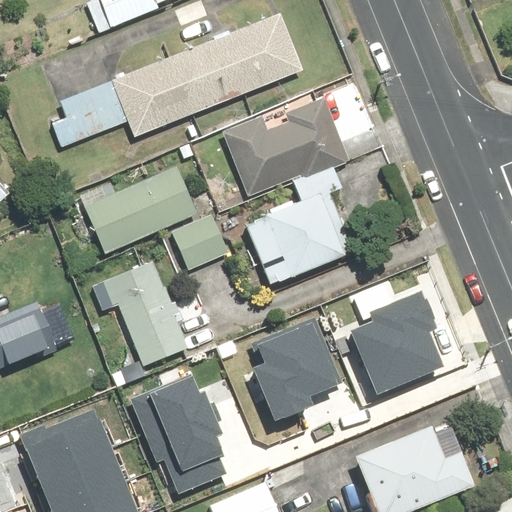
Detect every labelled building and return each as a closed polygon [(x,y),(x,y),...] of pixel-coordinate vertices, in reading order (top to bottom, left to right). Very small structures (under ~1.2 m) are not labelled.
[(97,0),(110,29),(178,0),(97,0)] [(283,10),(119,80),(152,157),(316,87),(283,10)] [(130,121),(114,83),(61,104),(67,118),(52,125),(62,149),(130,121)] [(328,94),(227,134),(258,212),(359,172),(328,94)] [(88,209),(108,258),(176,232),(199,275),(232,257),(186,170),(88,209)] [(323,197),(249,226),(272,285),(346,256),(323,197)] [(158,261),(104,290),(151,374),(204,345),(158,261)] [(371,319),(347,329),(372,391),(440,364),(425,327),(434,323),(421,290),(368,311),(371,319)] [(0,367),(3,367),(5,372),(58,351),(40,304),(0,319),(0,367)] [(260,361),(249,365),(273,418),(309,402),(306,394),(338,380),(311,317),(252,342),(260,361)] [(190,373),(130,398),(170,492),(219,471),(213,456),(223,451),(215,433),(220,431),(203,389),(197,392),(190,373)] [(17,431),(49,511),(138,511),(96,407),(47,426),(45,420),(17,431)] [(452,421),(356,458),(376,511),(423,511),(480,490),(452,421)] [(280,511),(269,483),(210,507),(212,511),(280,511)]
